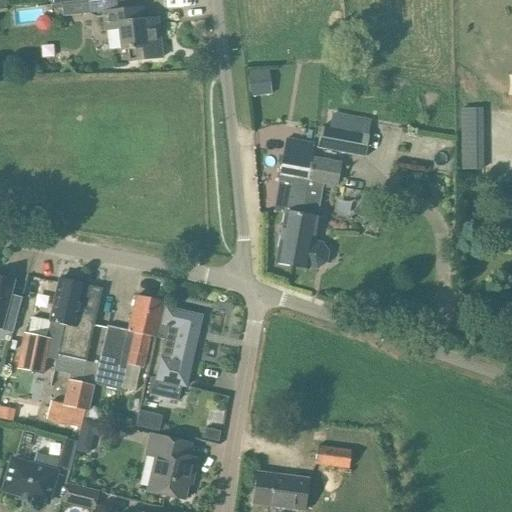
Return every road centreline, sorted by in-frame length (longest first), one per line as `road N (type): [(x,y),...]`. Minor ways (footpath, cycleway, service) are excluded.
road 1 (unclassified): [(240,285),(242,236),(215,0)]
road 2 (unclassified): [(511,380),(259,293)]
road 3 (residential): [(240,285),(0,230)]
road 4 (residential): [(214,511),(259,293)]
